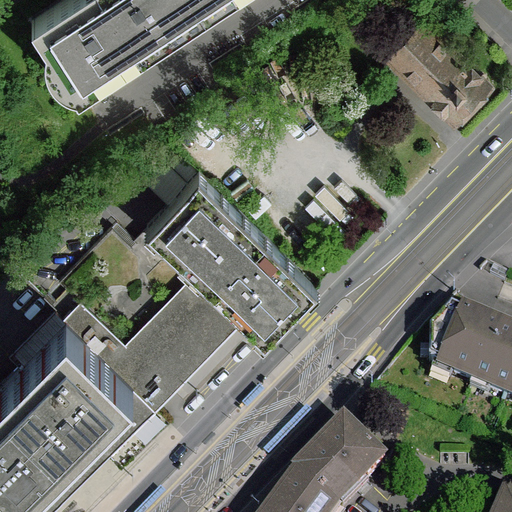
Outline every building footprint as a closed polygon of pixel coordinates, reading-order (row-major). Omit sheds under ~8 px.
[(74,90),(81,92),(224,0),(67,0),(35,21),(48,42),(47,55),(50,70),(59,82),(74,90)] [(399,46),(391,54),(454,115),(486,83),(423,21),(416,29),(411,24),(394,42),(399,46)] [(281,52),(267,63),(286,89),(300,79),(281,52)] [(244,317),(265,339),(319,286),(200,171),(148,224),(196,271),(244,317)] [(155,407),(244,317),(196,271),(126,343),(81,298),(64,315),(67,319),(130,382),(155,407)] [(509,395),(511,388),(511,333),(453,308),(431,330),(431,362),(509,395)] [(0,384),(0,510),(130,382),(67,319),(0,384)] [(49,511),(155,407),(130,382),(0,510),(0,511),(49,511)] [(296,472),(298,474),(339,508),(377,468),(384,461),(344,422),(296,472)] [(298,474),(269,511),(336,511),(339,508),(298,474)] [(498,511),(511,511),(511,495),(507,493),(498,511)]
